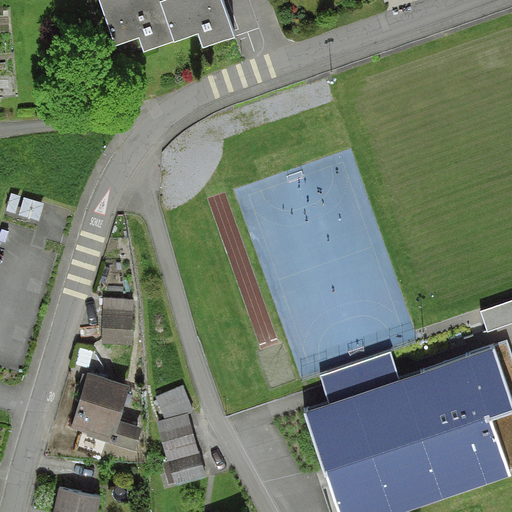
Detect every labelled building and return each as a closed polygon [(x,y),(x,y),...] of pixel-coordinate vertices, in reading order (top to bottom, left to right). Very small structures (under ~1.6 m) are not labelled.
[(200,43),(232,31),(220,0),(97,0),(112,41),(145,30),(150,44),(195,28),(200,43)] [(100,342),(128,343),(129,299),(101,298),(100,342)] [(493,331),(511,324),(511,302),(486,311),(493,331)] [(328,401),(303,409),(338,511),(392,511),(511,471),(511,355),(506,340),(396,377),(387,351),(319,374),(328,401)] [(87,432),(131,445),(135,429),(113,422),(123,386),(86,375),(84,382),(79,381),(76,390),(81,392),(72,422),(88,427),(87,432)] [(180,386),(154,397),(163,420),(190,410),(180,386)] [(199,473),(195,453),(170,460),(174,480),(199,473)] [(93,511),(97,495),(57,486),(53,501),(56,501),(53,511),(93,511)]
